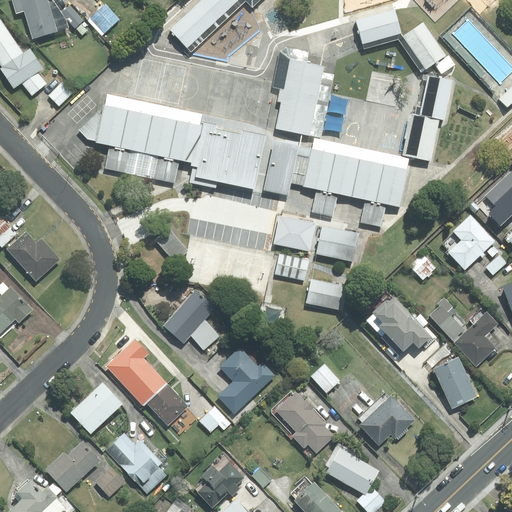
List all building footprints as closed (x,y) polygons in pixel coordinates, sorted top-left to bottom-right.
[(57,33),(47,0),(10,0),(15,16),(24,13),(32,40),(57,33)] [(199,0),(168,29),(189,50),(243,0),(199,0)] [(120,20),(106,5),(88,21),(102,36),(120,20)] [(87,31),(80,24),(83,20),(69,6),(60,14),(74,29),(81,36),(87,31)] [(394,10),(356,22),(363,45),(401,33),(394,10)] [(445,52),(423,20),(402,34),(424,67),(445,52)] [(0,65),(2,68),(0,68),(0,70),(13,89),(20,83),(30,97),(45,86),(37,74),(43,70),(26,46),(22,49),(1,21),(0,21),(0,65)] [(275,130),(309,137),(323,67),(289,60),(275,130)] [(430,72),(421,111),(443,116),(452,77),(430,72)] [(63,82),(48,95),(58,107),(73,93),(63,82)] [(511,83),(498,97),(507,106),(511,101),(511,83)] [(401,205),(409,166),(102,102),(94,141),(109,144),(104,168),(126,173),(131,149),(158,154),(153,179),(175,183),(180,159),(191,161),(189,172),(289,193),(291,182),(401,205)] [(414,114),(405,153),(430,159),(438,120),(414,114)] [(490,213),(500,224),(511,213),(511,172),(476,204),(487,216),(490,213)] [(317,215),(284,209),(277,245),(310,251),(317,215)] [(0,216),(0,246),(2,248),(17,234),(0,216)] [(494,241),(470,216),(454,231),(455,233),(442,244),(465,268),(494,241)] [(361,235),(321,227),(316,254),(356,262),(361,235)] [(188,251),(170,231),(157,243),(174,263),(188,251)] [(26,232),(6,249),(35,282),(60,260),(41,239),(36,243),(26,232)] [(310,260),(279,254),(274,275),(306,281),(310,260)] [(422,254),(410,265),(423,279),(427,275),(429,277),(433,273),(431,272),(435,268),(422,254)] [(493,274),(506,263),(500,255),(486,267),(493,274)] [(346,286),(310,280),(306,305),(342,311),(346,286)] [(0,334),(15,320),(18,324),(32,310),(10,287),(8,289),(2,283),(0,285),(0,334)] [(511,283),(503,287),(511,309),(511,283)] [(215,307),(196,289),(161,325),(181,345),(189,336),(204,351),(218,336),(202,321),(215,307)] [(425,325),(428,323),(420,314),(415,319),(394,297),(387,303),(385,301),(373,312),(374,314),(367,320),(382,336),(386,331),(403,350),(413,341),(419,348),(423,344),(426,348),(437,338),(425,325)] [(440,306),(430,315),(476,365),(495,348),(484,337),(498,324),(487,312),(485,313),(481,309),(469,320),(474,325),(471,327),(444,298),(439,304),(440,306)] [(285,307),(262,302),(258,321),(281,326),(285,307)] [(238,348),(218,368),(232,381),(217,397),(235,415),(276,375),(263,362),(258,367),(238,348)] [(476,397),(458,358),(435,369),(453,408),(476,397)] [(131,364),(120,375),(168,427),(189,407),(146,361),(137,370),(131,364)] [(339,380),(324,364),(312,376),(327,392),(339,380)] [(122,406),(101,384),(69,413),(90,436),(122,406)] [(304,401),(296,393),(293,394),(291,391),(271,410),(272,413),(293,435),(291,436),(304,449),(308,445),(316,454),(334,436),(325,426),(327,424),(313,410),(315,408),(306,399),(304,401)] [(363,423),(361,425),(379,444),(391,433),(398,440),(408,431),(406,428),(414,420),(391,396),(389,398),(384,393),(358,418),(363,423)] [(231,424),(215,406),(199,421),(211,433),(219,426),(224,431),(231,424)] [(124,435),(106,451),(146,495),(166,476),(159,467),(163,463),(141,440),(134,446),(124,435)] [(66,493),(99,460),(80,441),(66,455),(63,452),(44,471),(66,493)] [(367,492),(379,471),(356,458),(358,454),(338,443),(326,466),(330,468),(327,472),(364,494),(365,494),(367,492)] [(204,471),(206,473),(202,476),(206,480),(196,490),(213,507),(227,494),(231,498),(241,489),(237,484),(244,478),(222,454),(204,471)] [(125,482),(111,467),(95,483),(109,498),(125,482)] [(272,480),(261,468),(252,476),(263,487),(272,480)] [(294,500),(304,511),(340,511),(314,484),(313,485),(304,476),(295,485),(298,487),(291,493),(296,499),(294,500)] [(21,499),(7,511),(42,511),(57,498),(55,496),(61,490),(54,483),(48,489),(46,487),(40,492),(28,479),(15,492),(21,499)] [(374,511),(386,502),(372,487),(367,492),(365,494),(364,494),(357,500),(368,511),(374,511)] [(195,511),(177,498),(167,511),(195,511)] [(249,511),(236,498),(221,511),(249,511)]
